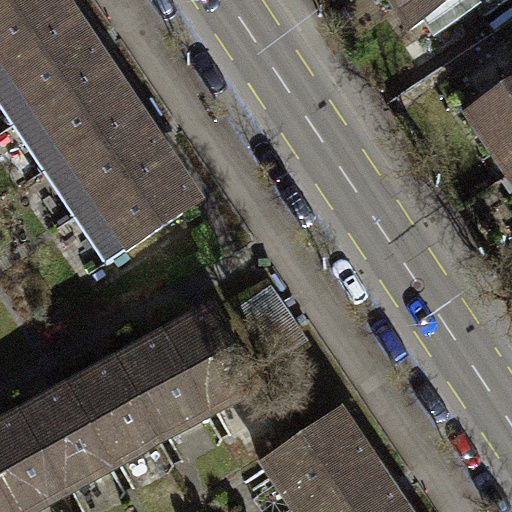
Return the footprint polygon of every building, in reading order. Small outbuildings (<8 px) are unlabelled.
[(0,0),(0,61),(64,19),(51,0),(0,0)] [(390,0),(411,31),(456,0),(375,0),(379,4),(384,0),(390,0)] [(0,113),(7,124),(95,65),(64,19),(0,61),(0,113)] [(38,170),(127,111),(95,65),(7,124),(38,170)] [(509,175),(511,173),(511,86),(468,116),(509,175)] [(69,216),(158,157),(127,111),(38,170),(69,216)] [(101,262),(189,203),(158,157),(69,216),(101,262)] [(266,285),(231,306),(266,364),(301,343),(266,285)] [(208,310),(159,337),(201,413),(250,385),(208,310)] [(159,337),(110,364),(152,440),(201,413),(159,337)] [(110,364),(61,392),(103,467),(152,440),(110,364)] [(61,392),(12,419),(54,494),(103,467),(61,392)] [(290,510),(362,462),(331,416),(259,464),(290,510)] [(12,419),(0,425),(0,511),(20,511),(54,494),(12,419)] [(291,511),(386,511),(393,508),(362,462),(290,510),(291,511)]
